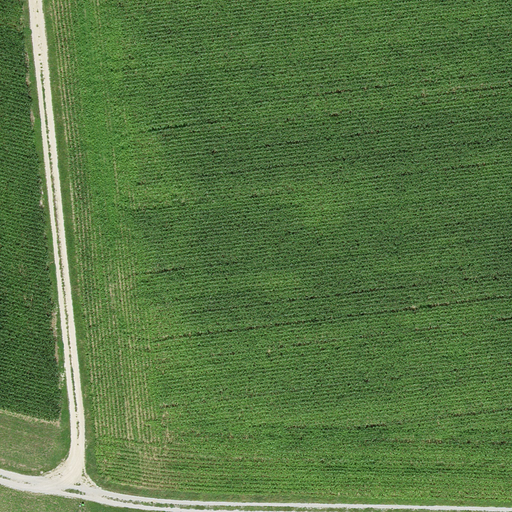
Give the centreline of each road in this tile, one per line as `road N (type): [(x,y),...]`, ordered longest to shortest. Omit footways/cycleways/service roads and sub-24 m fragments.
road 1 (track): [(69,490),(70,387),(29,0)]
road 2 (track): [(438,511),(139,505),(69,490)]
